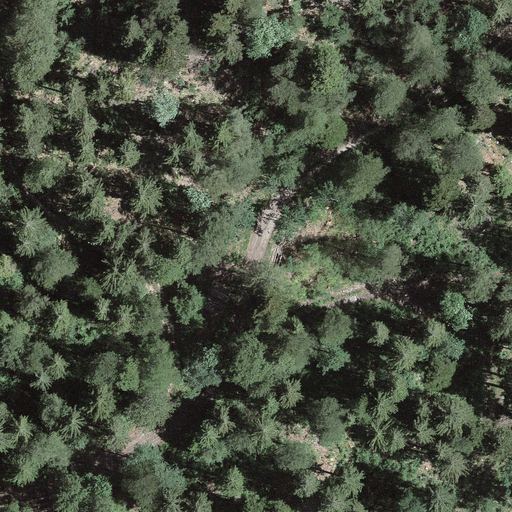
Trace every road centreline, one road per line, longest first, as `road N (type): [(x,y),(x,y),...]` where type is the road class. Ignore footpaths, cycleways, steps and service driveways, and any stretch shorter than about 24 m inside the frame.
road 1 (track): [(114,462),(179,421),(220,374),(266,223),(299,180),(511,30)]
road 2 (track): [(114,462),(146,427),(171,379),(164,302),(152,277),(71,222),(22,176),(0,93)]
